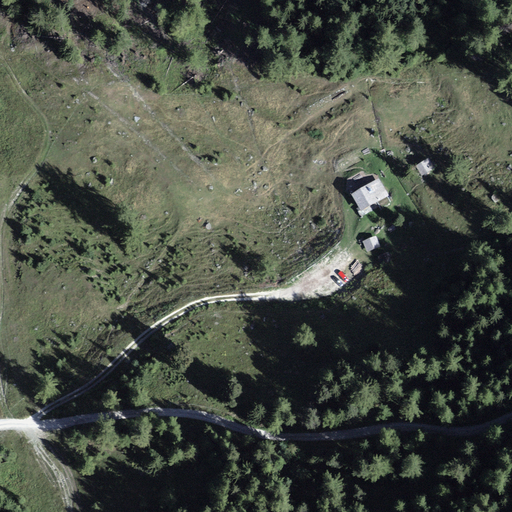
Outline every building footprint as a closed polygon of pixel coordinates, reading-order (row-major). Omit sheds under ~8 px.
[(434,168),(427,159),(415,168),(421,177),(434,168)] [(389,195),(378,179),(350,197),(360,213),(389,195)] [(376,237),(363,243),(367,253),(380,247),(376,237)] [(307,262),(311,273),(324,269),(320,258),(307,262)] [(345,267),(354,276),(363,268),(354,258),(345,267)]
